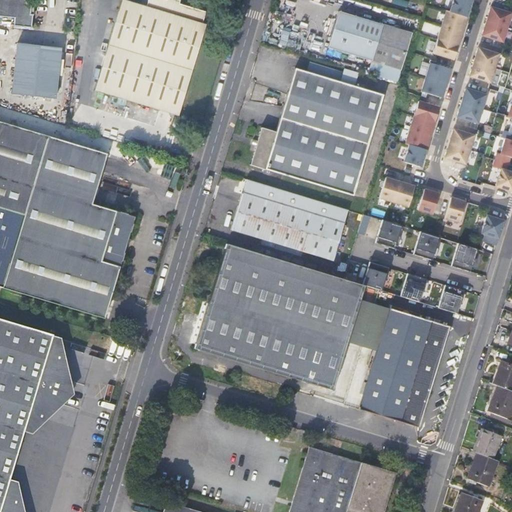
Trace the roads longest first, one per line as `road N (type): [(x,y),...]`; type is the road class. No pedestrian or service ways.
road 1 (unclassified): [(146,371),(256,0)]
road 2 (unclassified): [(442,460),(146,371)]
road 3 (residential): [(485,0),(429,178),(511,208)]
road 4 (residential): [(511,230),(442,460)]
road 5 (unknown): [(53,511),(98,373),(112,363),(146,371)]
road 6 (unclassified): [(102,511),(146,371)]
